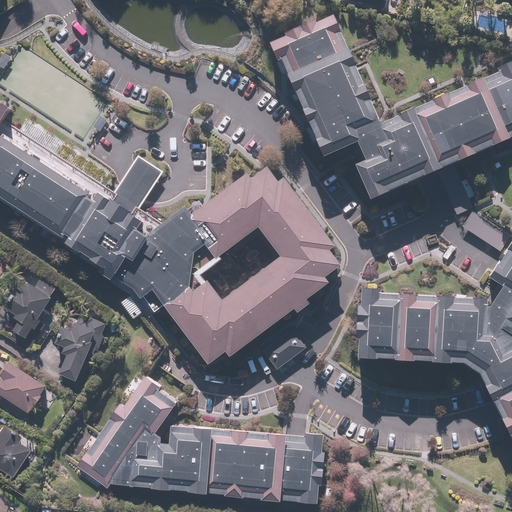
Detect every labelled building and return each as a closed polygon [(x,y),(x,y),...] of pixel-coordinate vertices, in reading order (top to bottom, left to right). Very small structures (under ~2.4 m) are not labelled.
[(0,0),(0,192),(71,237),(68,242),(104,265),(101,269),(114,277),(115,275),(136,287),(142,296),(155,286),(211,360),(227,348),(233,356),(293,310),(297,314),(312,302),(308,297),(331,280),(326,274),(341,263),(328,246),(332,243),(283,178),(279,182),(267,167),(252,178),(247,173),(193,214),(187,205),(160,226),(138,211),(151,191),(166,169),(140,152),(127,174),(112,195),(4,125),(17,106),(0,95),(0,0)] [(283,57),(324,154),(360,139),(369,161),(359,165),(372,196),(511,136),(511,64),(383,119),(338,14),(270,43),(277,59),(283,57)] [(456,171),(440,178),(455,213),(471,206),(456,171)] [(475,212),(465,226),(495,248),(506,234),(475,212)] [(486,296),(363,288),(358,353),(461,360),(479,370),(511,437),(511,237),(486,278),(494,283),(486,296)] [(42,318),(59,290),(40,279),(34,288),(27,284),(23,290),(16,286),(4,306),(17,314),(13,320),(18,323),(9,338),(30,351),(34,345),(38,347),(51,324),(42,318)] [(142,312),(130,298),(122,305),(134,319),(142,312)] [(80,390),(108,324),(91,317),(88,324),(77,319),(72,332),(64,328),(57,345),(65,349),(63,354),(67,356),(58,376),(60,377),(58,381),(80,390)] [(290,326),(263,347),(277,366),(305,346),(290,326)] [(10,363),(0,379),(0,407),(24,423),(34,407),(36,408),(43,397),(41,396),(47,387),(10,363)] [(147,374),(78,465),(104,485),(316,507),(324,430),(307,429),(306,433),(165,419),(181,399),(147,374)] [(18,438),(2,428),(0,430),(0,472),(10,478),(26,451),(14,443),(18,438)]
